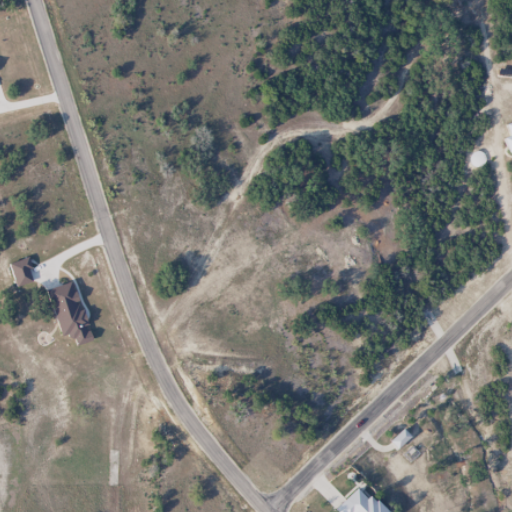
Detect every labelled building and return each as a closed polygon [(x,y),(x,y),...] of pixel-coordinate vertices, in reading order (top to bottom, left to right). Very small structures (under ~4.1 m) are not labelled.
[(511,71),(511,78),(501,78),(502,70),(511,71)] [(35,283),(18,288),(11,264),(28,260),(35,283)] [(75,281),(48,290),(64,337),(69,336),(79,346),(97,343),(95,336),(89,335),(85,324),(89,323),(75,281)] [(413,436),(402,449),(394,441),(405,429),(413,436)] [(393,511),(341,511),(337,507),(358,487),(370,499),(372,497),(378,503),(381,499),(393,511)]
